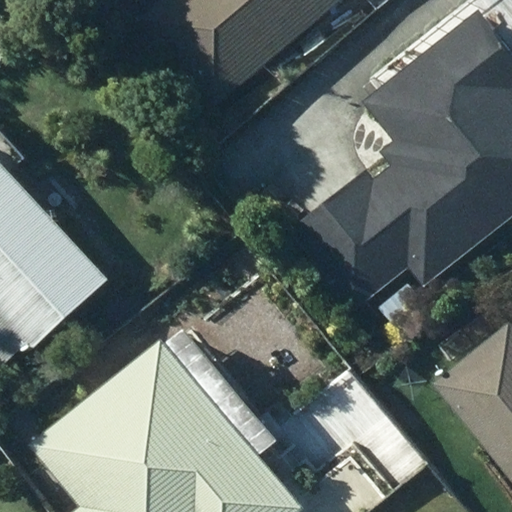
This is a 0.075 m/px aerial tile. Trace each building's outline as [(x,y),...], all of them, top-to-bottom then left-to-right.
[(173,0),(151,17),(221,105),(352,0),(173,0)] [(416,138),(425,148),(378,185),(369,176),(301,229),(357,297),(414,252),(434,276),(511,214),(511,44),(488,14),(380,98),(413,141),(416,138)] [(0,364),(7,373),(35,348),(42,356),(124,283),(0,142),(0,364)] [(256,186),(274,211),(295,196),(277,171),(256,186)] [(511,319),(434,381),(511,480),(511,319)] [(317,511),(187,344),(50,451),(95,509),(91,511),(317,511)]
